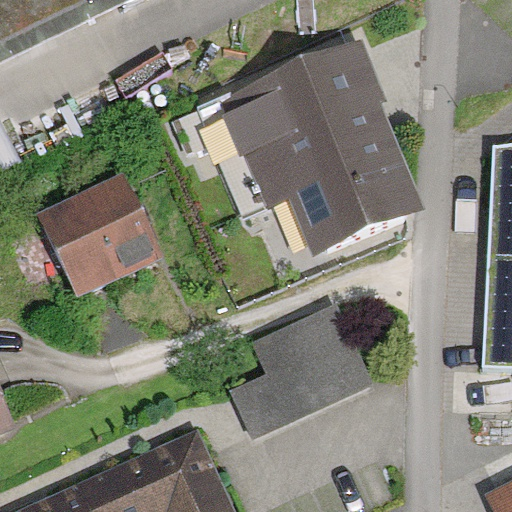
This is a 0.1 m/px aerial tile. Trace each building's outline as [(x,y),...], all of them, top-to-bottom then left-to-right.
[(0,0),(0,71),(146,0),(0,0)] [(362,45),(221,104),(228,119),(224,121),(241,163),(247,161),(269,213),(291,204),(315,261),(426,214),(386,120),(383,111),(389,108),(362,45)] [(511,151),(494,151),(484,371),(511,372),(511,151)] [(142,218),(122,178),(37,219),(78,304),(163,263),(142,218)] [(338,307),(252,345),(267,378),(231,394),(254,444),(375,390),(338,307)] [(0,439),(18,431),(0,392),(0,439)] [(234,511),(196,429),(80,482),(93,511),(234,511)] [(93,511),(80,482),(15,511),(93,511)] [(511,511),(511,482),(486,496),(493,511),(511,511)]
